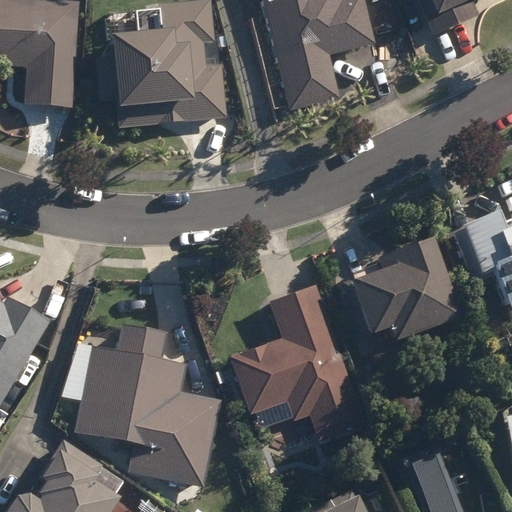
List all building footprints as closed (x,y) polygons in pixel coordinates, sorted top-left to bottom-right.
[(21,107),(69,110),(75,5),(0,0),(0,67),(23,69),(21,107)] [(259,0),(286,112),(336,100),(325,57),(372,46),(360,0),(259,0)] [(413,0),(430,36),(475,17),(469,3),(474,0),(413,0)] [(135,35),(108,38),(110,59),(93,60),(97,104),(114,102),(115,129),(223,119),(218,66),(202,67),(200,45),(211,43),(207,1),(155,5),(155,11),(133,13),(135,35)] [(269,95),(272,109),(279,108),(276,93),(269,95)] [(470,285),(494,276),(508,310),(511,308),(511,222),(500,227),(497,219),(451,237),(470,285)] [(393,255),(373,262),(377,274),(348,284),(348,282),(337,286),(356,338),(365,334),(366,339),(385,333),(390,344),(392,343),(458,320),(430,242),(424,244),(417,241),(396,248),(393,255)] [(308,418),(316,442),(361,426),(313,288),(266,305),(279,342),(227,360),(247,418),(284,405),(291,423),(308,418)] [(0,403),(47,325),(4,300),(1,305),(0,305),(0,403)] [(125,473),(200,489),(218,403),(178,395),(183,368),(159,363),(164,337),(119,328),(114,355),(89,350),(71,435),(130,447),(125,473)] [(367,355),(372,369),(397,359),(392,345),(367,355)] [(511,417),(502,419),(510,461),(511,460),(511,417)] [(60,443),(35,481),(41,484),(29,503),(22,500),(11,500),(3,511),(107,511),(114,501),(89,485),(100,468),(60,443)] [(233,504),(252,497),(245,479),(226,485),(233,504)] [(357,511),(349,494),(345,495),(311,511),(357,511)]
